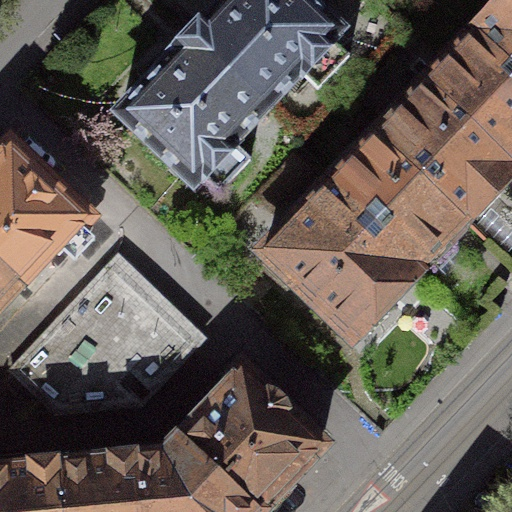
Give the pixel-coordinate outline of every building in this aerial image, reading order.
[(228,0),(192,38),(266,108),(299,73),(317,90),(349,57),(331,40),(339,32),(305,0),(228,0)] [(487,21),(476,32),(511,66),(511,0),(510,0),(488,23),(487,21)] [(511,66),(476,32),(427,83),(511,163),(511,66)] [(232,143),(266,108),(192,38),(155,76),(119,114),(192,184),(200,176),(218,193),(250,161),(232,143)] [(511,163),(427,83),(379,134),(467,218),(511,171),(511,163)] [(379,134),(331,184),(419,268),(467,218),(379,134)] [(0,157),(0,268),(22,289),(87,220),(10,146),(0,157)] [(331,184),(265,253),(285,273),(353,337),(419,268),(331,184)] [(13,371),(56,411),(141,403),(149,395),(195,345),(112,265),(13,371)] [(0,312),(22,289),(0,268),(0,312)] [(242,368),(178,435),(258,511),(322,444),(287,411),(242,368)] [(163,451),(135,454),(140,511),(256,511),(258,511),(178,435),(163,451)] [(60,511),(140,511),(135,454),(114,456),(55,461),(60,511)] [(19,465),(0,466),(0,511),(60,511),(55,461),(19,465)]
